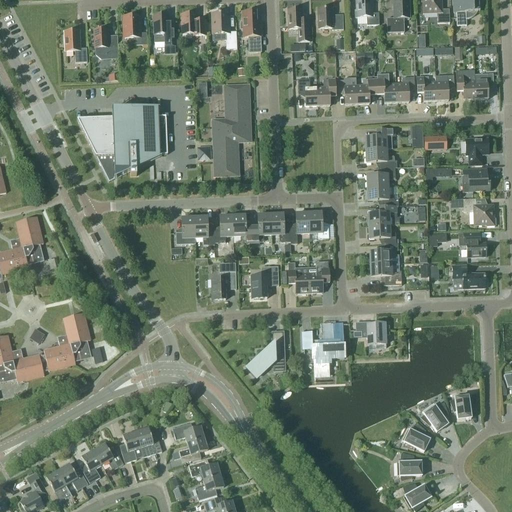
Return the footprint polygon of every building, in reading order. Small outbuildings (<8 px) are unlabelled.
[(371,0),(355,0),(356,11),(355,11),(355,19),(366,18),(367,27),(379,26),(378,14),(372,15),(371,0)] [(409,19),(409,15),(408,0),(392,0),(393,19),(386,20),(387,34),(404,34),(403,20),(409,19)] [(422,3),(423,15),(437,14),(437,25),(449,24),(449,10),(442,11),(441,0),(420,0),(421,3),(422,3)] [(476,14),(477,13),(479,13),(478,0),(461,0),(462,0),(453,1),(453,14),(456,14),(457,27),(466,27),(466,21),(468,20),(470,20),(471,19),(473,18),(474,17),(475,17),(475,16),(476,15),(476,14)] [(332,32),(343,31),(343,16),(332,17),(332,9),(318,10),(318,30),(332,30),(332,32)] [(302,11),(287,11),(288,31),(298,30),(298,43),(309,43),(308,21),(302,21),(302,11)] [(260,38),(261,38),(260,23),(256,23),(256,13),(242,13),(242,23),(241,23),(241,30),(242,30),(243,39),(248,38),(249,54),(261,54),(260,38)] [(226,51),(237,51),(236,33),(230,33),(229,19),(226,19),(226,14),(211,14),(211,23),(212,23),(212,36),(225,35),(226,51)] [(196,22),(196,15),(181,16),(182,36),(195,35),(196,37),(206,37),(206,21),(196,22)] [(168,16),(153,17),(154,36),(154,44),(164,44),(164,48),(165,56),(175,55),(175,47),(175,33),(174,24),(168,24),(168,16)] [(147,46),(147,34),(141,34),(140,17),(123,18),(123,39),(135,39),(135,47),(147,46)] [(118,61),(118,48),(117,37),(107,37),(107,31),(94,32),(95,57),(101,62),(118,61)] [(75,64),(87,64),(86,50),(79,50),(78,32),(64,33),(65,53),(75,52),(75,64)] [(344,51),(344,41),(335,41),(335,52),(344,51)] [(289,46),(290,53),(305,53),(304,45),(289,46)] [(385,56),(385,65),(394,64),(393,55),(385,56)] [(457,94),(463,94),(463,102),(475,101),(475,82),(468,82),(467,72),(456,72),(457,94)] [(376,98),(384,97),(384,105),(396,104),(395,86),(389,86),(388,75),(377,76),(377,80),(375,80),(376,98)] [(475,101),(488,100),(487,88),(493,88),(493,75),(481,76),(481,82),(475,82),(475,101)] [(436,103),(448,102),(447,90),(454,89),(453,77),(441,78),(442,84),(435,84),(436,103)] [(417,96),(423,95),(424,103),(436,103),(435,84),(428,84),(428,78),(416,79),(417,96)] [(396,104),(408,104),(408,91),(414,91),(414,79),(402,79),(402,85),(395,86),(396,104)] [(305,108),(317,108),(316,89),(310,89),(309,80),(297,81),(298,96),(304,96),(305,108)] [(357,106),(369,106),(369,98),(376,98),(375,80),(362,81),(363,87),(356,87),(357,106)] [(335,95),(334,81),(323,81),(323,89),(316,89),(317,108),(329,107),(329,95),(335,95)] [(337,82),(338,94),(344,94),(345,107),(357,106),(356,87),(344,88),(344,82),(337,82)] [(250,143),(248,87),(224,88),(225,117),(227,117),(227,122),(212,122),(214,178),(238,177),(237,148),(235,148),(235,144),(250,143)] [(114,179),(116,179),(116,180),(130,173),(130,178),(136,177),(136,170),(159,158),(159,156),(165,156),(167,156),(166,118),(157,118),(157,109),(113,111),(114,120),(77,121),(89,145),(90,148),(95,158),(96,158),(101,168),(102,171),(108,183),(114,181),(114,179)] [(395,131),(376,132),(379,132),(379,138),(365,139),(365,152),(386,151),(392,151),(391,138),(395,138),(395,131)] [(445,138),(424,139),(425,149),(446,148),(445,138)] [(468,167),(482,167),(481,159),(480,159),(479,156),(488,155),(487,141),(465,142),(466,156),(468,156),(468,167)] [(198,161),(207,161),(210,158),(209,152),(207,149),(198,150),(198,161)] [(365,152),(366,165),(380,164),(380,170),(395,169),(395,170),(397,169),(396,163),(394,163),(394,158),(386,158),(386,151),(365,152)] [(395,169),(380,170),(381,176),(366,177),(367,190),(388,189),(387,181),(395,181),(395,170),(395,169)] [(463,180),(462,181),(462,194),(468,194),(468,193),(478,192),(478,193),(479,193),(480,193),(480,194),(481,194),(482,194),(482,193),(483,193),(484,193),(484,192),(489,192),(489,178),(486,178),(486,171),(463,172),(463,180)] [(382,202),(382,208),(396,208),(398,208),(398,201),(394,201),(394,196),(388,197),(388,189),(367,190),(367,203),(382,202)] [(486,227),(494,227),(494,219),(493,219),(492,207),(476,207),(476,200),(463,201),(463,214),(474,213),(474,227),(486,226),(486,227)] [(389,227),(399,227),(399,219),(396,219),(396,208),(382,208),(382,214),(368,215),(368,228),(389,227)] [(322,229),(321,214),(308,215),(309,235),(317,235),(317,241),(328,240),(328,226),(327,226),(328,228),(322,229)] [(296,229),(290,230),(290,244),(290,246),(297,246),(297,236),(309,235),(308,215),(295,215),(296,229)] [(258,231),(252,231),(252,243),(263,243),(263,237),(271,237),(270,216),(257,217),(258,231)] [(284,230),(283,216),(270,216),(271,237),(279,236),(279,244),(290,244),(290,230),(284,230)] [(245,231),(245,217),(232,218),(233,238),(241,238),(241,244),(252,243),(252,231),(245,231)] [(233,238),(232,218),(219,218),(220,232),(214,233),(214,245),(225,244),(225,239),(233,238)] [(11,246),(12,252),(0,255),(0,275),(1,275),(1,276),(28,270),(27,266),(36,263),(41,256),(39,247),(43,245),(36,219),(15,224),(16,224),(20,240),(13,241),(11,244),(11,246)] [(195,246),(195,240),(194,219),(181,220),(182,234),(176,234),(176,232),(175,232),(176,247),(195,246)] [(207,219),(194,219),(195,240),(202,240),(203,247),(214,247),(214,245),(214,233),(207,233),(207,219)] [(368,228),(369,241),(383,240),(383,246),(395,246),(395,235),(389,235),(389,227),(368,228)] [(466,247),(467,259),(486,258),(485,245),(478,245),(478,234),(464,235),(464,247),(466,247)] [(436,236),(428,236),(429,248),(437,248),(437,244),(436,236)] [(446,236),(436,236),(437,244),(446,244),(446,236)] [(397,246),(395,246),(383,246),(384,252),(369,253),(370,266),(390,265),(390,257),(396,257),(396,252),(398,252),(397,246)] [(328,263),(315,263),(316,269),(308,269),(309,295),(322,294),(322,285),(329,285),(328,263)] [(295,270),(295,264),(287,265),(288,286),(295,286),(296,295),(309,295),(308,269),(295,270)] [(225,291),(236,291),(235,265),(219,266),(219,275),(220,275),(220,280),(211,280),(212,302),(225,301),(225,291)] [(390,265),(370,266),(370,279),(385,278),(385,287),(382,287),(401,287),(401,273),(391,273),(390,265)] [(466,275),(466,267),(452,268),(452,281),(453,285),(463,285),(463,291),(485,290),(484,280),(485,280),(485,278),(484,275),(466,275)] [(263,277),(250,277),(251,300),(267,300),(266,284),(269,284),(269,288),(278,287),(278,268),(262,268),(263,277)] [(90,342),(83,315),(62,320),(62,321),(63,321),(67,336),(61,338),(58,342),(59,349),(44,353),(44,352),(43,352),(44,356),(42,357),(45,373),(48,372),(48,373),(75,366),(74,362),(83,360),(88,352),(86,343),(90,342)] [(314,361),(314,378),(332,377),(328,377),(328,360),(344,360),(344,347),(342,347),(342,326),(347,326),(323,327),(323,323),(322,323),(323,342),(311,343),(311,334),(303,334),(303,332),(302,332),(303,355),(304,355),(304,350),(311,350),(312,361),(314,361)] [(385,328),(385,325),(367,325),(368,346),(376,346),(376,350),(386,349),(385,336),(389,336),(388,327),(385,328)] [(38,346),(44,336),(35,330),(29,340),(38,346)] [(284,372),(282,334),(272,335),(273,347),(256,362),(255,361),(247,367),(256,378),(273,363),(274,372),(284,372)] [(7,337),(0,339),(0,378),(7,382),(16,380),(17,384),(44,378),(43,373),(45,373),(42,357),(39,357),(39,356),(38,356),(38,357),(23,361),(21,355),(17,352),(10,353),(6,338),(7,338),(7,337)] [(511,374),(507,376),(503,377),(507,389),(511,388),(511,374)] [(456,413),(456,416),(457,422),(470,420),(470,413),(475,413),(477,400),(475,400),(473,400),(468,399),(467,399),(467,400),(463,400),(461,400),(455,401),(455,400),(454,400),(454,401),(452,402),(449,402),(453,413),(456,413)] [(165,403),(162,412),(167,413),(172,405),(165,403)] [(420,420),(429,428),(431,426),(436,434),(447,426),(443,420),(448,416),(444,404),(440,406),(435,409),(434,408),(434,409),(424,416),(424,415),(423,416),(424,416),(420,420)] [(429,441),(423,438),(425,433),(416,424),(415,426),(413,427),(410,432),(409,432),(410,433),(408,436),(407,438),(404,443),(403,444),(404,444),(403,446),(402,449),(414,452),(415,450),(423,454),(429,441)] [(185,440),(186,445),(204,440),(200,429),(192,431),(190,425),(172,431),(175,442),(185,440)] [(144,459),(150,457),(161,454),(156,436),(151,438),(148,430),(135,434),(140,450),(143,459),(144,459)] [(140,450),(135,434),(122,438),(125,446),(119,447),(124,465),(136,461),(133,452),(140,450)] [(204,440),(186,445),(188,451),(179,453),(182,465),(200,460),(199,454),(207,452),(204,440)] [(104,446),(93,452),(101,467),(107,464),(112,472),(123,466),(114,450),(109,453),(104,446)] [(101,467),(93,452),(81,459),(85,467),(80,469),(89,485),(100,479),(95,471),(101,467)] [(413,458),(401,455),(400,457),(400,459),(400,464),(399,464),(399,465),(400,465),(399,469),(399,471),(400,477),(399,477),(399,478),(400,478),(400,480),(401,483),(412,480),(412,478),(421,477),(421,463),(414,464),(413,458)] [(201,477),(202,482),(220,477),(217,466),(208,468),(206,462),(188,468),(191,479),(201,477)] [(69,466),(57,473),(66,487),(72,484),(77,492),(87,486),(78,470),(73,473),(69,466)] [(61,505),(59,502),(64,499),(65,501),(71,498),(72,499),(72,498),(66,487),(57,473),(45,479),(50,487),(45,490),(48,495),(55,508),(61,505)] [(39,501),(48,495),(45,490),(36,475),(26,480),(33,493),(29,495),(31,498),(20,504),(24,511),(31,511),(35,510),(36,511),(37,511),(43,508),(39,501)] [(220,477),(202,482),(204,488),(195,491),(196,496),(198,502),(216,497),(215,491),(223,489),(220,477)] [(411,509),(411,510),(412,510),(413,511),(416,511),(424,506),(422,504),(430,499),(423,487),(417,491),(414,485),(402,488),(403,490),(403,492),(405,498),(404,498),(405,499),(406,498),(407,502),(408,503),(411,509)] [(234,511),(232,503),(223,505),(222,500),(203,505),(205,511),(234,511)]
